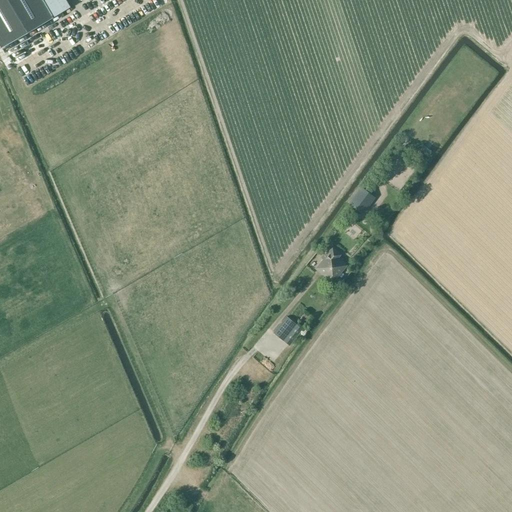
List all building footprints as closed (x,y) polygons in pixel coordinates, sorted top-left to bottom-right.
[(43,0),(0,0),(0,46),(1,48),(53,17),(43,0)] [(429,156),(432,151),(423,144),(419,149),(429,156)] [(361,187),(348,204),(363,215),(375,197),(371,194),(374,190),(368,185),(364,189),(361,187)] [(330,248),(322,257),(325,260),(319,268),(325,273),(323,274),(331,281),(345,264),(338,258),(341,255),(332,247),(330,248)] [(299,303),(289,315),(296,321),(305,308),(299,303)] [(286,316),(274,332),(282,339),(295,323),(286,316)]
